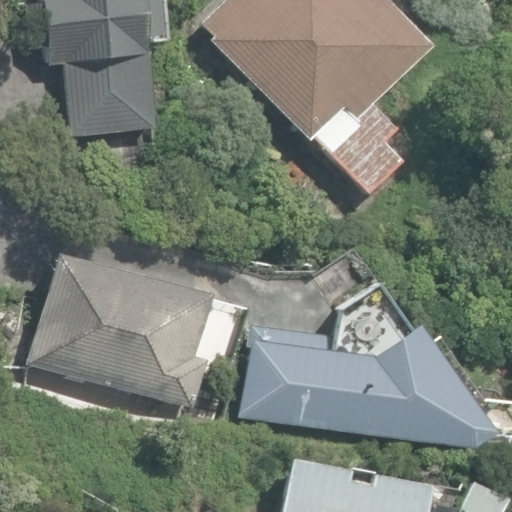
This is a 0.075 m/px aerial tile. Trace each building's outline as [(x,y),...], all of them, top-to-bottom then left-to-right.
[(66,57),(73,126),(150,119),(142,33),(158,31),(155,0),(30,0),(34,42),(45,41),(47,59),(66,57)] [(307,135),(361,190),(393,158),(374,139),(388,126),(364,101),(422,44),(379,0),(214,0),(194,20),(207,34),(203,38),(303,139),(307,135)] [(37,361),(204,404),(217,357),(204,354),(220,291),(65,252),(37,361)] [(236,410),(469,442),(492,425),(403,317),(398,320),(366,278),(328,307),(325,331),(248,321),(236,410)] [(416,511),(422,484),(364,472),(363,481),(340,477),(342,467),(283,455),(271,511),(262,511),(257,511),(256,511),(416,511)] [(453,507),(464,511),(494,511),(503,495),(467,478),(453,507)]
